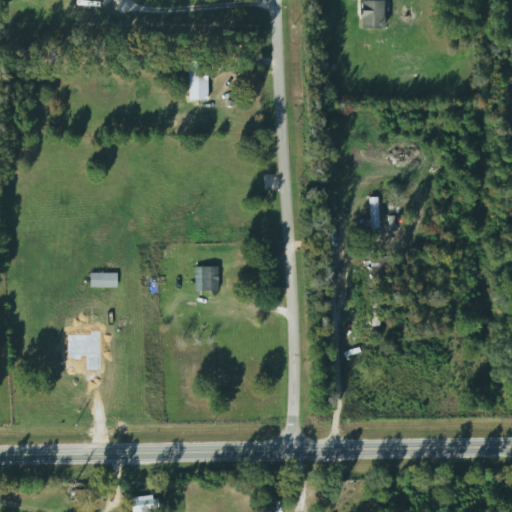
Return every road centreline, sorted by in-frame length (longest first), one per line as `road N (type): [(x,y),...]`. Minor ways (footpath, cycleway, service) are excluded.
road 1 (tertiary): [(0,455),(511,448)]
road 2 (residential): [(303,452),(305,328),(286,0)]
